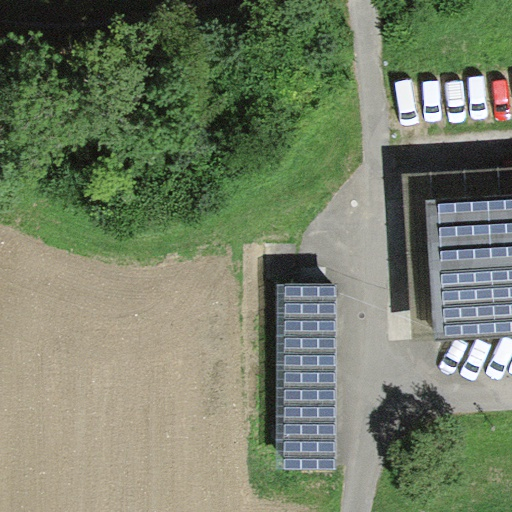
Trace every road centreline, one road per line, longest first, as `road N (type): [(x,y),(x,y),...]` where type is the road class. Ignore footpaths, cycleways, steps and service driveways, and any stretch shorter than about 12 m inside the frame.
road 1 (residential): [(375,112),(377,316),(355,511)]
road 2 (track): [(0,29),(167,14),(226,0)]
